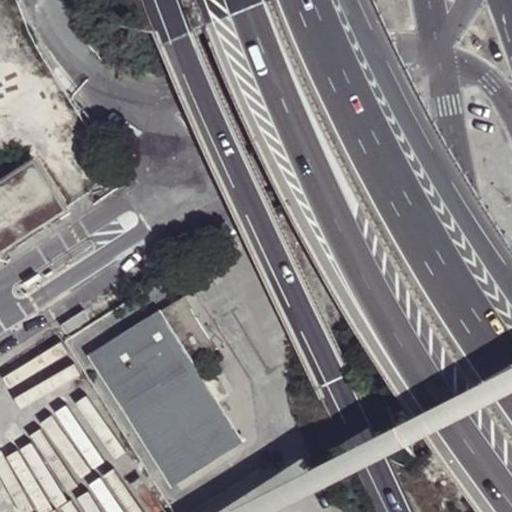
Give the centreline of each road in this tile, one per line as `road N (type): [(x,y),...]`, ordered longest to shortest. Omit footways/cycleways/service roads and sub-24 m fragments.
road 1 (motorway): [(172,0),(402,511)]
road 2 (motorway): [(240,0),(341,221),(404,330),(511,482)]
road 3 (motorway): [(511,364),(403,198),(310,0)]
road 4 (motorway): [(511,271),(456,196),(350,0)]
road 5 (primary): [(441,53),(473,236)]
road 6 (residential): [(343,125),(400,138),(473,236)]
road 7 (unclassified): [(150,117),(95,82),(43,0)]
road 8 (residential): [(206,176),(343,125)]
road 9 (residential): [(441,53),(318,50)]
road 10 (residential): [(343,125),(409,84),(441,53)]
